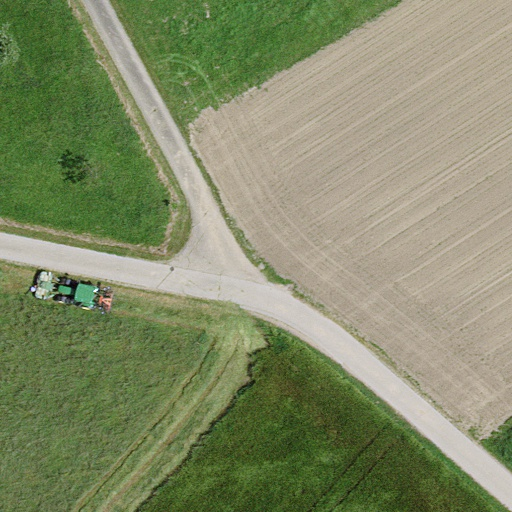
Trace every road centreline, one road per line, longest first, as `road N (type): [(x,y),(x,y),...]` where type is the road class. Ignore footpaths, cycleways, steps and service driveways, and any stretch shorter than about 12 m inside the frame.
road 1 (track): [(0,240),(268,289),(511,492)]
road 2 (track): [(268,289),(107,0)]
